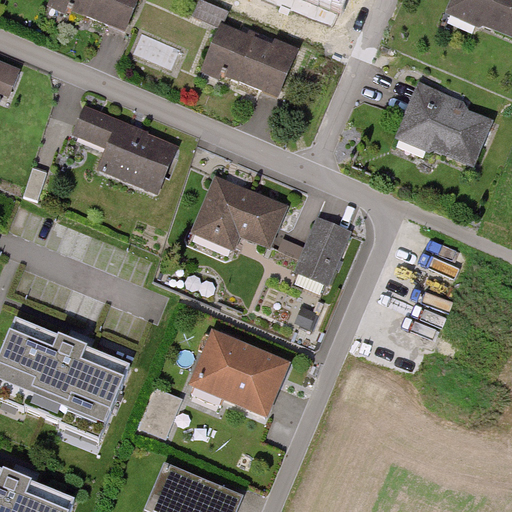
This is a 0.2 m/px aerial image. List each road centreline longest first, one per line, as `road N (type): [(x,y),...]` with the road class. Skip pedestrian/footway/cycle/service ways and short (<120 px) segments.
road 1 (unclassified): [(401,209),(0,40)]
road 2 (residential): [(401,209),(274,511)]
road 3 (track): [(511,255),(401,209)]
